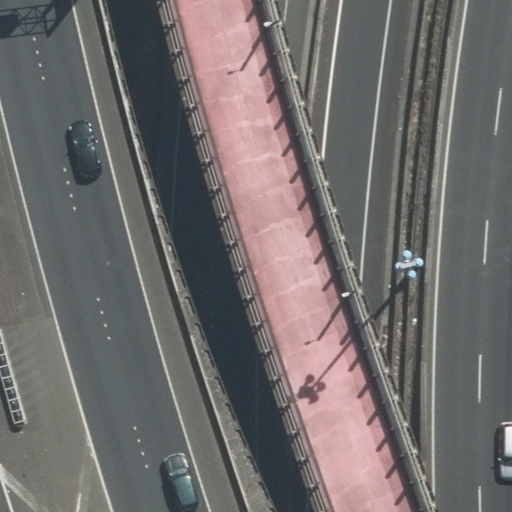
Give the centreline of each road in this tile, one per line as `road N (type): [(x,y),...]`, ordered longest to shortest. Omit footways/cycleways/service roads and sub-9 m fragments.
road 1 (motorway): [(164,511),(117,363),(26,0)]
road 2 (motorway): [(367,0),(335,226),(340,511)]
road 3 (motorway): [(244,0),(230,166),(237,511)]
road 4 (motorway): [(102,511),(95,162),(107,0)]
road 5 (motorway): [(511,19),(499,96),(484,368),(488,511)]
